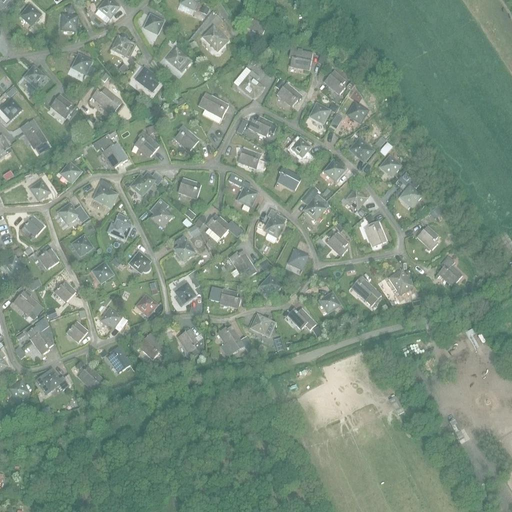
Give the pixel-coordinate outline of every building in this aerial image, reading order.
[(0,0),(0,9),(1,10),(10,0),(0,0)] [(183,0),(181,4),(194,11),(199,0),(183,0)] [(100,12),(111,21),(119,10),(108,2),(100,12)] [(203,6),(199,13),(206,16),(209,9),(203,6)] [(71,7),(65,10),(68,17),(74,14),(71,7)] [(21,19),(32,27),(41,17),(30,8),(21,19)] [(247,18),(249,20),(245,27),(264,35),(270,24),(249,14),(247,18)] [(62,32),(76,34),(78,20),(64,18),(62,32)] [(145,30),(158,36),(164,24),(151,18),(145,30)] [(170,28),(166,33),(171,36),(174,32),(170,28)] [(203,39),(216,52),(226,43),(213,29),(203,39)] [(113,52),(126,58),(132,46),(119,40),(113,52)] [(195,42),(189,45),(191,51),(198,47),(195,42)] [(292,60),(290,67),(303,70),(303,71),(309,72),(313,54),(291,50),(289,59),(292,60)] [(168,62),(179,71),(188,60),(177,51),(168,62)] [(73,71),(85,77),(87,74),(90,75),(92,71),(89,69),(93,63),(90,61),(89,63),(80,58),(73,71)] [(133,59),(128,64),(132,67),(137,62),(133,59)] [(204,67),(209,72),(214,67),(208,63),(204,67)] [(123,65),(118,71),(123,75),(128,70),(123,65)] [(25,80),(35,89),(45,79),(34,69),(25,80)] [(137,81),(152,94),(158,87),(153,83),(156,79),(145,71),(137,81)] [(342,87),(345,83),(334,73),(325,83),(340,96),(345,90),(342,87)] [(104,74),(99,79),(104,84),(109,78),(104,74)] [(264,91),(255,84),(259,80),(252,74),(240,89),(255,102),(264,91)] [(281,82),(275,88),(279,91),(285,85),(281,82)] [(278,95),(293,108),(298,103),(295,99),(298,96),(286,85),(278,95)] [(12,90),(6,95),(10,99),(16,94),(12,90)] [(92,98),(113,116),(122,106),(105,91),(101,95),(98,92),(92,98)] [(34,96),(29,101),(33,105),(38,101),(34,96)] [(51,108),(66,120),(72,114),(68,111),(71,107),(59,98),(51,108)] [(205,109),(223,119),(227,112),(222,110),(225,105),(211,98),(205,109)] [(1,112),(11,122),(16,117),(20,112),(11,102),(1,112)] [(333,105),(329,111),(335,114),(339,109),(333,105)] [(349,117),(362,125),(369,113),(356,105),(349,117)] [(311,118),(323,125),(330,113),(317,107),(311,118)] [(162,117),(156,120),(159,127),(165,124),(162,117)] [(248,131),(266,140),(269,135),(273,137),(276,131),(272,128),(273,126),(259,119),(256,124),(253,122),(248,131)] [(33,121),(20,130),(34,151),(40,146),(46,142),(33,121)] [(242,122),(236,134),(240,137),(247,125),(242,122)] [(148,129),(146,129),(147,134),(149,133),(150,135),(156,133),(154,127),(148,129)] [(175,140),(190,153),(199,142),(182,128),(178,132),(180,134),(175,140)] [(113,131),(107,135),(111,140),(117,136),(113,131)] [(139,138),(141,140),(136,145),(151,159),(160,149),(143,134),(139,138)] [(1,137),(0,138),(0,158),(0,160),(0,159),(0,163),(4,169),(17,161),(10,150),(1,137)] [(70,137),(64,142),(67,147),(74,142),(70,137)] [(107,137),(97,143),(104,153),(102,155),(113,171),(128,161),(117,145),(113,147),(108,140),(107,137)] [(297,139),(287,151),(300,161),(298,163),(307,170),(315,161),(307,154),(311,149),(300,140),(299,141),(297,139)] [(378,141),(374,146),(378,150),(382,145),(378,141)] [(46,142),(40,146),(44,152),(50,148),(46,142)] [(374,154),(360,142),(351,152),(364,164),(374,154)] [(277,148),(273,154),(280,159),(284,153),(277,148)] [(383,148),(379,153),(385,158),(389,153),(383,148)] [(267,165),(259,162),(261,157),(242,151),(238,163),(257,170),(257,169),(264,171),(267,165)] [(381,169),(392,178),(400,168),(390,159),(381,169)] [(325,173),(335,182),(344,172),(334,163),(325,173)] [(61,176),(72,185),(81,175),(70,166),(61,176)] [(278,182),(295,192),(302,180),(289,173),(282,169),(279,175),(281,176),(278,182)] [(10,172),(2,176),(5,181),(13,176),(10,172)] [(406,173),(402,178),(407,182),(411,177),(406,173)] [(142,178),(132,189),(143,197),(155,183),(159,186),(163,181),(155,174),(151,179),(148,176),(144,181),(142,178)] [(230,175),(227,182),(242,189),(235,202),(250,209),(258,194),(248,189),(250,185),(242,181),(230,175)] [(102,181),(98,188),(101,189),(94,201),(111,210),(117,198),(108,193),(111,186),(102,181)] [(178,194),(197,200),(202,188),(183,181),(178,194)] [(31,192),(39,203),(50,195),(42,184),(31,192)] [(313,187),(302,201),(307,206),(319,192),(313,187)] [(401,199),(412,208),(421,198),(410,189),(401,199)] [(328,190),(324,195),(328,199),(332,194),(328,190)] [(348,202),(358,211),(367,200),(356,191),(348,202)] [(306,212),(316,221),(326,210),(325,209),(328,205),(332,209),(333,209),(319,197),(306,212)] [(160,201),(151,211),(156,216),(153,220),(163,229),(172,219),(164,211),(168,207),(160,201)] [(70,205),(59,214),(67,226),(77,219),(82,225),(88,220),(80,208),(75,212),(70,205)] [(218,207),(217,209),(223,214),(222,215),(225,217),(228,214),(218,207)] [(436,210),(431,213),(436,221),(441,218),(442,217),(438,211),(437,209),(436,210)] [(189,210),(185,215),(192,221),(196,216),(189,210)] [(271,211),(268,218),(272,220),(265,232),(278,239),(284,226),(287,221),(276,215),(276,214),(271,211)] [(115,226),(111,235),(126,241),(132,226),(126,224),(128,218),(119,214),(114,226),(115,226)] [(216,215),(206,227),(221,240),(228,231),(237,239),(243,232),(232,222),(229,226),(216,215)] [(200,218),(195,224),(200,228),(206,222),(200,218)] [(24,229),(35,239),(44,229),(33,219),(24,229)] [(186,220),(182,224),(187,229),(192,226),(186,220)] [(341,223),(335,227),(340,234),(346,229),(341,223)] [(367,231),(374,249),(386,244),(378,223),(370,227),(371,229),(367,231)] [(194,227),(189,230),(193,237),(198,234),(194,227)] [(417,238),(433,251),(438,245),(434,241),(438,238),(426,228),(417,238)] [(326,245),(341,259),(348,252),(344,248),(348,245),(337,235),(335,236),(332,233),(327,238),(330,241),(326,245)] [(179,246),(174,249),(183,263),(197,253),(187,240),(186,241),(184,237),(176,242),(179,246)] [(73,247),(81,258),(92,250),(85,239),(73,247)] [(19,249),(14,253),(18,258),(23,255),(19,249)] [(50,250),(38,259),(47,271),(59,263),(50,250)] [(231,259),(242,275),(243,274),(247,280),(257,274),(242,252),(237,255),(231,259)] [(290,265),(303,271),(308,258),(296,253),(290,265)] [(131,265),(141,274),(142,273),(144,275),(147,275),(149,274),(150,272),(151,270),(150,267),(149,266),(150,264),(140,255),(131,265)] [(442,266),(444,268),(439,274),(454,287),(463,278),(452,268),(455,264),(449,258),(442,266)] [(15,259),(4,267),(12,278),(13,277),(16,282),(29,272),(26,268),(20,259),(17,261),(16,259),(15,259)] [(116,259),(111,264),(117,270),(122,264),(116,259)] [(266,261),(259,265),(264,272),(270,268),(266,261)] [(94,274),(102,285),(113,277),(104,266),(94,274)] [(273,268),(270,272),(276,277),(279,273),(273,268)] [(390,280),(398,292),(401,296),(413,289),(410,284),(402,273),(390,280)] [(325,274),(318,278),(321,282),(327,279),(325,274)] [(196,275),(190,279),(196,289),(202,285),(196,275)] [(259,288),(271,299),(282,288),(270,276),(259,288)] [(361,279),(350,290),(371,308),(381,297),(375,292),(375,291),(361,279)] [(56,294),(67,304),(76,294),(65,284),(56,294)] [(156,284),(150,286),(152,296),(158,294),(156,284)] [(179,298),(175,301),(180,307),(195,297),(187,286),(186,286),(185,284),(177,289),(178,292),(176,293),(179,298)] [(212,289),(209,301),(220,304),(220,306),(238,310),(241,301),(236,299),(237,294),(223,291),(212,289)] [(321,302),(329,314),(340,307),(333,295),(321,302)] [(14,304),(16,305),(30,317),(39,307),(26,297),(23,301),(19,298),(16,302),(14,304)] [(137,308),(148,317),(157,307),(146,298),(137,308)] [(54,309),(46,313),(49,321),(57,317),(54,309)] [(295,311),(289,316),(303,331),(306,328),(310,332),(316,326),(302,310),(298,314),(295,311)] [(102,323),(113,331),(122,320),(111,312),(102,323)] [(45,318),(40,322),(46,330),(42,332),(46,337),(48,339),(51,344),(54,343),(49,327),(47,321),(45,318)] [(254,327),(253,330),(265,336),(269,338),(275,326),(271,323),(259,318),(254,327)] [(68,333),(79,344),(88,334),(76,324),(68,333)] [(28,334),(44,356),(50,351),(47,347),(51,344),(48,339),(46,337),(42,332),(38,326),(28,334)] [(172,326),(162,329),(163,335),(174,331),(172,326)] [(226,329),(217,335),(225,346),(226,346),(233,355),(244,348),(231,328),(226,331),(226,329)] [(319,329),(313,332),(317,339),(322,336),(319,329)] [(189,331),(178,338),(193,360),(203,353),(203,341),(200,336),(195,339),(189,331)] [(150,335),(140,347),(154,360),(159,354),(161,356),(166,350),(150,335)] [(15,354),(21,361),(26,357),(17,344),(13,347),(15,354)] [(282,345),(275,347),(277,354),(284,351),(282,345)] [(112,357),(109,359),(121,376),(131,368),(118,349),(111,355),(112,357)] [(253,351),(247,354),(250,360),(256,357),(253,351)] [(0,379),(2,382),(12,375),(7,369),(8,368),(3,361),(6,358),(2,353),(0,353),(0,379)] [(80,362),(75,368),(79,371),(83,366),(80,362)] [(163,365),(158,368),(162,373),(166,369),(163,365)] [(80,378),(95,392),(96,390),(98,392),(105,383),(88,369),(80,378)] [(40,379),(35,382),(37,386),(46,397),(51,393),(59,387),(63,392),(69,387),(62,379),(59,381),(53,374),(42,382),(40,379)] [(25,398),(29,395),(22,383),(16,387),(10,391),(11,392),(18,403),(21,407),(28,402),(25,398)] [(395,398),(389,401),(397,416),(404,412),(395,398)] [(49,409),(42,412),(45,421),(52,418),(49,409)] [(454,421),(449,424),(458,441),(463,437),(454,421)]
